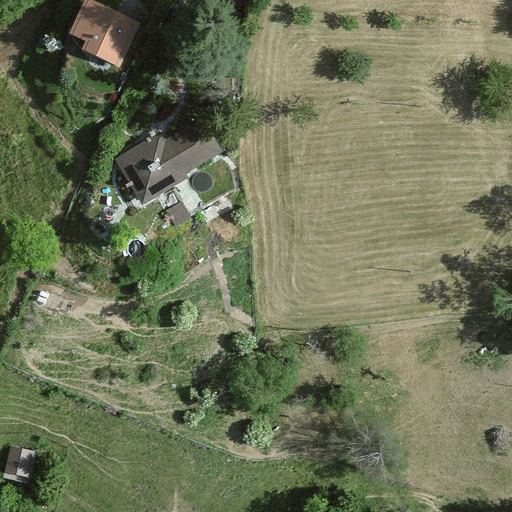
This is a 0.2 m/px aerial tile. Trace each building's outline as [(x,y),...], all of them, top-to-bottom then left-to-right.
[(138,25),(86,0),(72,30),(90,38),(86,47),(119,63),(138,25)] [(162,140),(121,163),(143,202),(186,178),(183,174),(221,153),(205,124),(166,146),(162,140)] [(166,206),(178,219),(204,201),(191,178),(175,185),(183,196),(166,206)] [(227,195),(202,209),(210,226),(236,212),(227,195)] [(34,453),(12,447),(7,469),(28,474),(34,453)]
